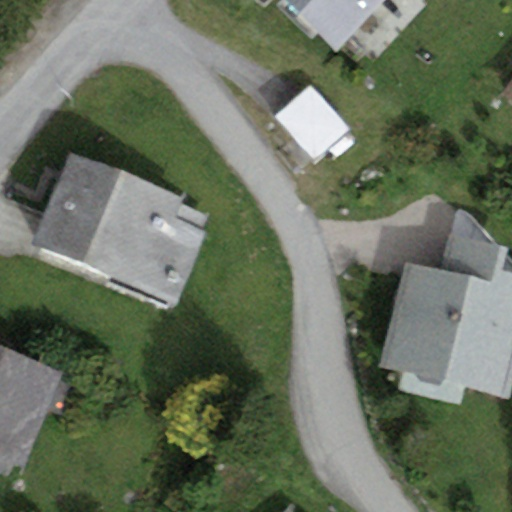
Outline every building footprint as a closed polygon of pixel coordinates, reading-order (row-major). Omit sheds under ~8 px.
[(282,0),(335,50),(383,0),(282,0)] [(511,79),(500,95),(511,103),(511,79)] [(349,128),(308,85),(273,118),(313,161),(349,128)] [(183,198),(68,150),(29,244),(175,305),(205,233),(201,232),(208,217),(180,205),(183,198)] [(438,269),(401,260),(376,366),(509,397),(511,386),(511,274),(499,272),(505,246),(447,232),(438,269)] [(61,371),(0,347),(0,456),(25,466),(47,411),(71,420),(83,389),(58,379),(61,371)]
